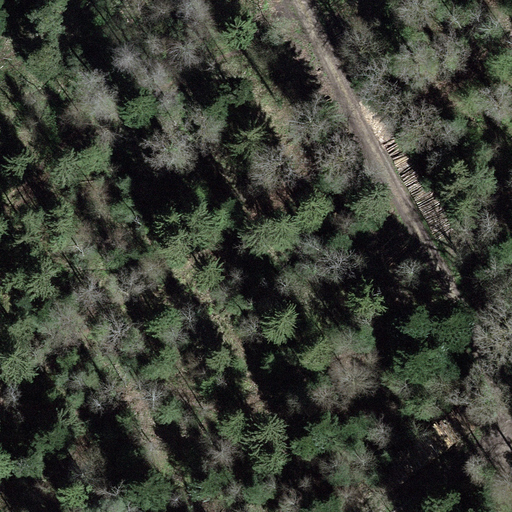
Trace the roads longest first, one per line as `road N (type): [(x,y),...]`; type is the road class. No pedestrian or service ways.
road 1 (track): [(511,414),(301,0)]
road 2 (track): [(403,511),(466,470),(511,424)]
